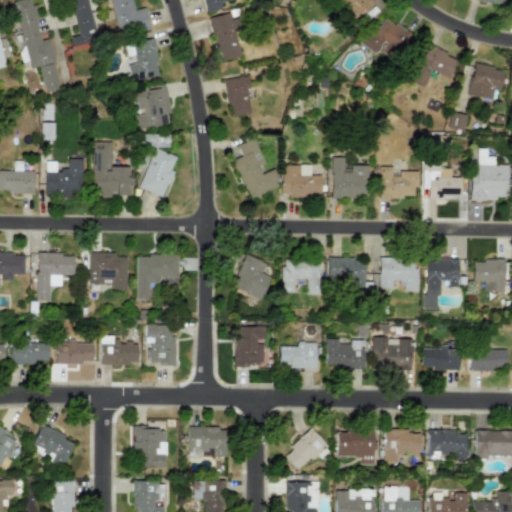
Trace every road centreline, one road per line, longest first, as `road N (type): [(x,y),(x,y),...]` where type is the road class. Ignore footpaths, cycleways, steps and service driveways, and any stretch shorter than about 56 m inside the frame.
road 1 (residential): [(0,402),(511,412)]
road 2 (residential): [(0,227),(511,231)]
road 3 (residential): [(204,406),(207,193),(190,75),(169,0)]
road 4 (residential): [(511,51),(447,30),(405,0)]
